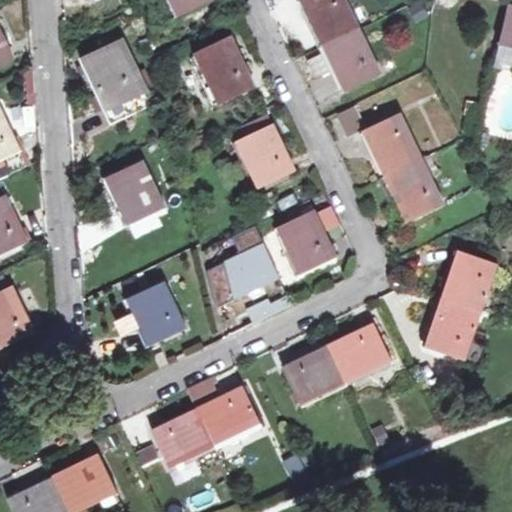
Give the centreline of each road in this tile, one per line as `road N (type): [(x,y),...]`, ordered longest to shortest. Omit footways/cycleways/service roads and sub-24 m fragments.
road 1 (residential): [(74,421),(389,285),(245,0)]
road 2 (residential): [(74,421),(38,0)]
